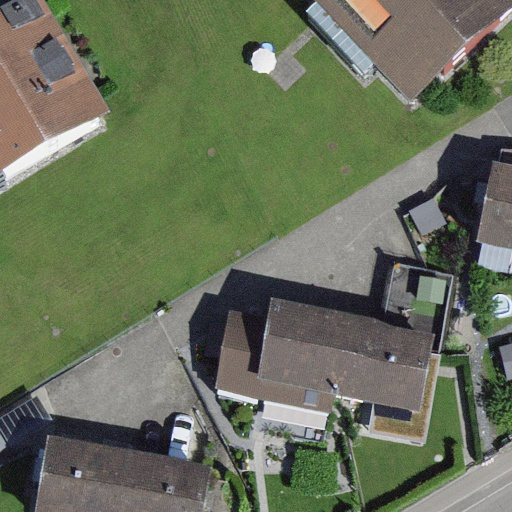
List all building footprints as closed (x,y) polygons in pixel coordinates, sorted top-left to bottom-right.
[(0,0),(0,209),(101,150),(11,0),(0,0)] [(299,0),(413,120),(511,27),(511,6),(505,0),(299,0)] [(511,193),(494,190),(480,269),(511,274),(511,193)] [(424,438),(450,291),(399,282),(386,351),(234,325),(219,412),(331,431),(333,422),(424,438)] [(210,511),(214,496),(43,464),(34,511),(210,511)]
